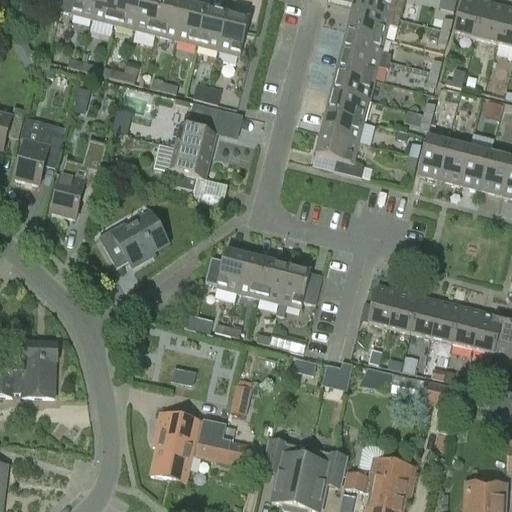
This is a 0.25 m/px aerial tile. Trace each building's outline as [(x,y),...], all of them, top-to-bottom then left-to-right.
[(39,0),(37,9),(60,15),(63,0),(39,0)] [(93,23),(98,0),(75,0),(71,18),(93,23)] [(98,0),(93,23),(114,29),(120,0),(98,0)] [(120,0),(114,29),(135,34),(143,0),(120,0)] [(159,0),(143,0),(135,34),(155,39),(165,1),(159,0)] [(400,24),(406,0),(355,0),(352,12),(400,24)] [(463,0),(453,38),(475,43),(485,5),(464,0),(463,0)] [(165,1),(155,39),(176,44),(186,7),(165,1)] [(475,43),(496,48),(506,11),(485,5),(475,43)] [(186,7),(176,44),(197,50),(207,12),(186,7)] [(511,12),(506,11),(496,48),(511,52),(511,12)] [(207,12),(197,50),(218,55),(228,17),(207,12)] [(347,33),(385,42),(388,29),(398,31),(400,24),(352,12),(347,33)] [(228,17),(218,55),(240,60),(249,23),(228,17)] [(441,34),(450,37),(453,26),(444,23),(441,34)] [(342,54),(389,66),(391,59),(381,57),(385,42),(347,33),(342,54)] [(450,37),(441,34),(438,47),(447,50),(450,37)] [(30,70),(37,66),(29,52),(22,57),(30,70)] [(336,75),(374,84),(378,71),(388,74),(389,66),(342,54),(336,75)] [(80,75),(82,67),(70,64),(68,72),(80,75)] [(430,77),(439,79),(442,67),(433,65),(430,77)] [(82,67),(80,75),(92,78),(94,70),(82,67)] [(124,77),(135,80),(137,70),(126,67),(124,77)] [(41,79),(52,82),(54,74),(43,71),(41,79)] [(121,85),(123,77),(113,75),(111,82),(121,85)] [(331,96),(369,105),(374,84),(336,75),(331,96)] [(123,77),(121,85),(134,88),(136,80),(135,80),(124,77),(123,77)] [(439,79),(430,77),(427,90),(436,92),(439,79)] [(453,90),(462,92),(465,80),(456,77),(453,90)] [(466,90),(474,92),(476,82),(468,80),(466,90)] [(163,96),(165,88),(154,85),(151,93),(163,96)] [(165,88),(163,96),(176,99),(178,91),(165,88)] [(206,106),(209,91),(196,88),(193,103),(206,106)] [(76,100),(89,104),(91,94),(78,90),(76,100)] [(209,91),(206,106),(217,109),(221,94),(209,91)] [(326,117),(364,126),(369,105),(331,96),(326,117)] [(116,102),(107,99),(103,111),(112,114),(116,102)] [(483,119),(487,120),(499,123),(502,110),(490,107),(486,107),(483,119)] [(426,108),(423,119),(432,121),(435,110),(426,108)] [(25,115),(13,112),(11,121),(0,118),(0,155),(3,156),(6,141),(18,144),(25,115)] [(320,138),(358,147),(364,126),(326,117),(320,138)] [(216,138),(210,137),(213,125),(190,119),(187,131),(181,129),(180,133),(175,132),(171,149),(176,151),(175,153),(210,162),(216,138)] [(429,135),(432,121),(423,119),(420,132),(429,135)] [(39,190),(44,171),(56,174),(64,142),(43,137),(40,148),(25,144),(15,184),(39,190)] [(364,171),(353,168),(358,147),(320,138),(315,159),(336,164),(333,176),(361,183),(364,171)] [(439,184),(449,146),(427,141),(417,178),(439,184)] [(449,146),(439,184),(460,189),(469,151),(449,146)] [(409,160),(418,162),(421,151),(407,148),(405,156),(410,158),(409,160)] [(469,151),(460,189),(481,195),(490,157),(469,151)] [(196,196),(199,183),(204,185),(210,162),(175,153),(170,176),(175,177),(172,190),(196,196)] [(490,157),(481,195),(502,200),(511,162),(490,157)] [(418,162),(409,160),(406,173),(415,175),(418,162)] [(511,162),(502,200),(511,202),(511,162)] [(79,171),(77,181),(76,183),(61,179),(51,218),(75,224),(80,205),(92,208),(100,176),(79,171)] [(167,247),(168,247),(146,209),(145,209),(150,219),(127,232),(124,227),(98,242),(107,256),(119,249),(131,271),(145,263),(143,259),(166,246),(167,247)] [(238,297),(247,259),(226,254),(223,266),(212,263),(206,286),(217,288),(216,292),(238,297)] [(247,259),(238,297),(258,303),(268,265),(247,259)] [(268,265),(258,303),(279,308),(289,270),(268,265)] [(289,270),(279,308),(280,308),(277,320),(284,322),(287,310),(301,313),(303,306),(316,310),(323,281),(310,277),(311,275),(289,270)] [(389,333),(398,295),(377,289),(367,327),(389,333)] [(398,295),(389,333),(410,338),(419,300),(398,295)] [(441,305),(419,300),(410,338),(431,343),(441,305)] [(462,311),(441,305),(431,343),(452,349),(462,311)] [(483,316),(462,311),(452,349),(473,354),(483,316)] [(494,359),(503,324),(504,321),(483,316),(473,354),(494,359)] [(511,326),(503,324),(494,359),(511,363),(511,326)] [(227,340),(229,331),(218,328),(216,337),(227,340)] [(229,331),(227,340),(239,343),(241,334),(229,331)] [(269,350),(271,342),(259,338),(256,347),(269,350)] [(271,342),(269,350),(281,353),(283,345),(271,342)] [(57,365),(58,347),(21,346),(21,364),(23,364),(23,374),(0,373),(0,400),(12,401),(54,402),(55,365),(57,365)] [(379,371),(382,358),(370,355),(367,368),(379,371)] [(417,364),(406,361),(402,377),(413,379),(417,364)] [(403,366),(389,363),(387,373),(400,376),(403,366)] [(346,393),(349,369),(323,366),(320,390),(346,393)] [(174,372),(172,385),(190,387),(192,375),(174,372)] [(445,376),(433,374),(431,384),(443,386),(445,376)] [(425,387),(420,408),(454,416),(460,395),(425,387)] [(237,391),(230,416),(245,420),(252,395),(250,395),(237,391)] [(222,445),(226,430),(160,416),(152,451),(156,452),(150,480),(165,483),(176,435),(222,445)] [(176,435),(165,483),(186,487),(192,459),(243,470),(247,450),(222,445),(176,435)] [(440,438),(437,455),(444,456),(448,440),(440,438)] [(294,511),(306,462),(295,460),(297,450),(271,445),(264,475),(278,478),(272,506),(278,507),(281,511),(294,511)] [(405,505),(409,506),(417,471),(382,464),(385,453),(368,450),(362,453),(358,473),(370,476),(369,484),(368,485),(383,488),(382,490),(391,492),(390,496),(388,495),(386,500),(405,504),(405,505)] [(318,465),(306,462),(294,511),(319,511),(325,489),(338,492),(345,461),(320,455),(318,465)] [(0,492),(5,493),(8,468),(0,467),(0,492)] [(347,479),(344,492),(366,497),(368,485),(369,484),(347,479)] [(405,504),(386,500),(388,495),(390,496),(391,492),(382,490),(383,488),(368,485),(366,497),(370,498),(366,511),(403,511),(405,505),(405,504)] [(505,511),(507,488),(465,486),(463,511),(505,511)]
